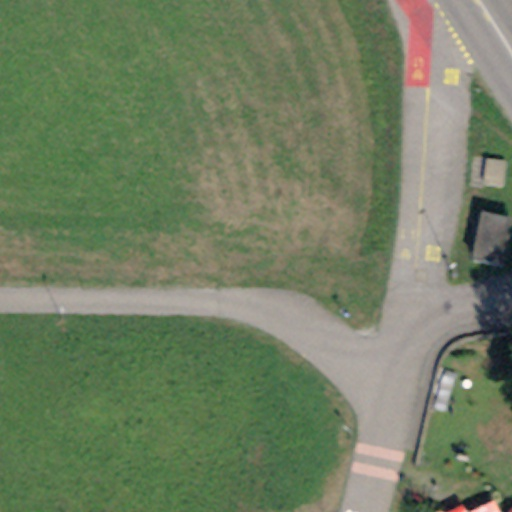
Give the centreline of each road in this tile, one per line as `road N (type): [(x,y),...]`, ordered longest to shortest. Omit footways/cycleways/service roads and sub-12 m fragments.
road 1 (residential): [(405,320),(467,0)]
road 2 (residential): [(361,511),(405,320)]
